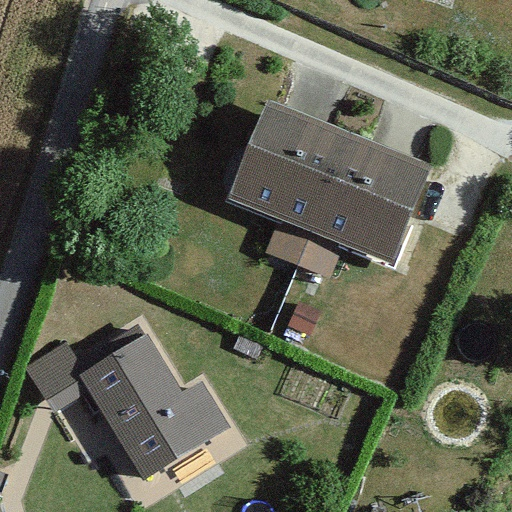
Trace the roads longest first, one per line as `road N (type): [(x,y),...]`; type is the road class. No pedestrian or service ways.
road 1 (residential): [(171,0),(493,132),(511,130)]
road 2 (unclassified): [(99,0),(0,307)]
